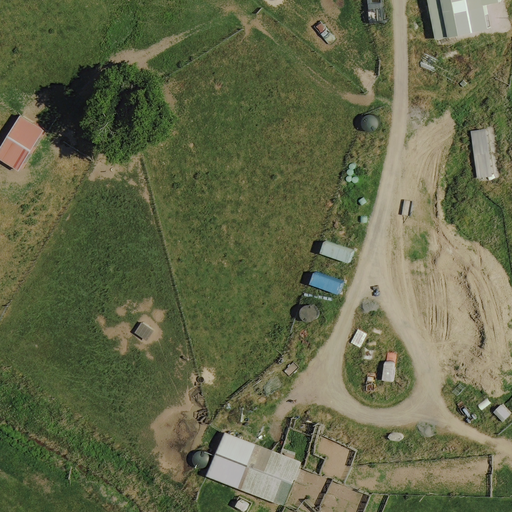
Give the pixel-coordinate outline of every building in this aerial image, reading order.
[(420,0),(422,21),(440,19),(438,0),(420,0)] [(438,0),(440,19),(453,18),(451,0),(438,0)] [(439,24),(440,46),(455,45),(454,23),(439,24)] [(440,46),(439,24),(423,25),(425,47),(440,46)] [(260,442),(251,463),(238,458),(235,467),(216,460),(211,474),(300,509),(304,497),(322,504),(330,482),(303,472),(307,461),(296,457),(299,451),(287,447),(285,452),(260,442)]
